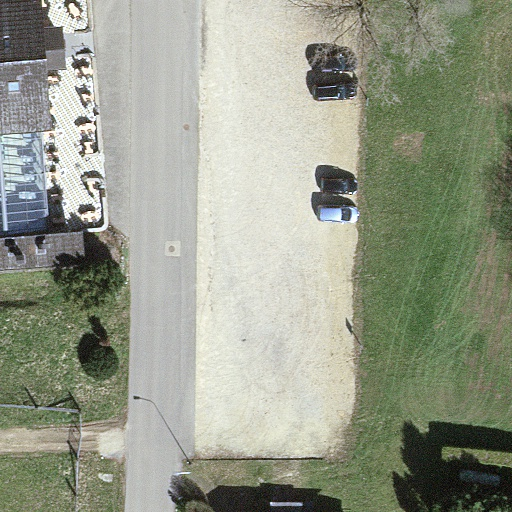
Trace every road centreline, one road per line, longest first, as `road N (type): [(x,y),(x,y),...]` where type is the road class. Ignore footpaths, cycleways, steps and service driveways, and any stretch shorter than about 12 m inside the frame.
road 1 (unclassified): [(151,511),(154,0)]
road 2 (track): [(0,442),(151,448)]
